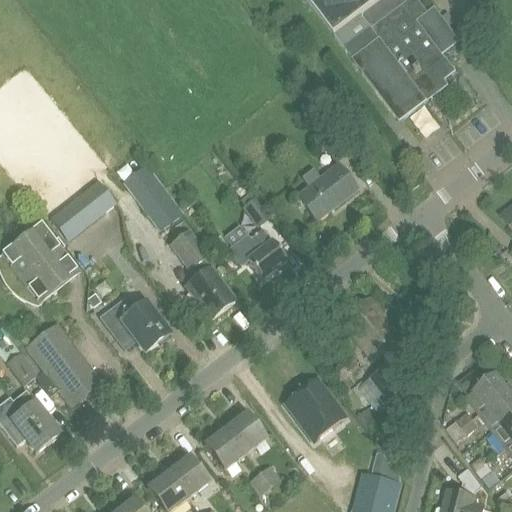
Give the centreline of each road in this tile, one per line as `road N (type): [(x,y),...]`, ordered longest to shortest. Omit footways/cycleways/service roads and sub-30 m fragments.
road 1 (tertiary): [(33,511),(419,214)]
road 2 (residential): [(412,511),(449,365),(503,318)]
road 3 (residential): [(503,318),(419,214)]
